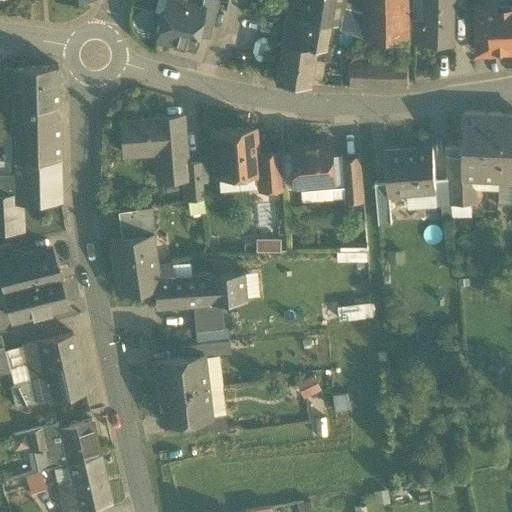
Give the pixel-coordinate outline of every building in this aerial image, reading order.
[(155,0),(153,10),(159,11),(164,8),(166,0),(173,0),(182,2),(185,3),(185,0),(155,0)] [(173,0),(166,0),(164,8),(165,7),(173,9),(181,5),(182,2),(173,0)] [(196,34),(209,38),(218,0),(200,0),(200,6),(203,7),(196,34)] [(287,0),(285,17),(317,21),(319,0),(287,0)] [(337,25),(340,27),(342,8),(343,0),(319,0),(317,21),(329,23),(337,25)] [(367,38),(407,42),(406,0),(366,0),(367,15),(367,38)] [(412,43),(452,43),(453,0),(425,0),(425,18),(414,18),(412,18),(412,42),(412,43)] [(414,0),(414,18),(425,18),(425,0),(414,0)] [(157,37),(192,45),(194,34),(196,34),(203,7),(200,6),(185,3),(182,2),(181,5),(173,9),(165,7),(164,8),(159,11),(157,19),(160,25),(157,37)] [(473,6),(474,36),(489,36),(488,9),(490,9),(490,5),(473,6)] [(358,12),(342,8),(340,27),(341,28),(355,33),(358,12)] [(511,10),(493,11),(493,8),(490,9),(488,9),(489,36),(489,42),(495,41),(495,51),(511,50),(511,10)] [(367,15),(358,12),(355,33),(367,38),(367,15)] [(329,23),(317,21),(285,17),(275,81),(308,83),(311,65),(309,65),(311,58),(314,44),(324,46),(329,23)] [(489,36),(474,36),(475,54),(495,53),(495,51),(495,41),(489,42),(489,36)] [(311,58),(321,60),(324,46),(314,44),(311,58)] [(311,65),(308,83),(320,83),(324,60),(321,60),(311,58),(309,65),(311,65)] [(348,85),(408,87),(409,64),(349,62),(348,85)] [(4,106),(10,106),(58,105),(57,65),(51,65),(3,66),(4,106)] [(58,107),(58,105),(10,106),(10,108),(16,108),(17,118),(10,118),(10,132),(17,132),(18,160),(59,159),(58,117),(54,117),(53,107),(58,107)] [(471,177),(498,179),(499,115),(499,112),(464,111),(463,146),(461,177),(471,177)] [(511,115),(499,115),(498,179),(511,179),(511,115)] [(162,151),(164,178),(184,177),(185,177),(184,163),(185,163),(181,116),(153,118),(153,119),(121,122),(124,154),(151,152),(162,151)] [(217,174),(218,174),(255,171),(257,171),(255,152),(253,128),(213,132),(217,174)] [(1,133),(2,160),(11,161),(11,160),(18,160),(17,132),(10,132),(1,133)] [(295,183),(300,183),(333,180),(330,154),(329,143),(292,146),(295,183)] [(448,179),(450,203),(469,203),(477,203),(477,189),(477,187),(470,186),(471,177),(461,177),(463,146),(446,145),(448,179)] [(389,181),(390,194),(391,194),(408,193),(408,190),(434,188),(435,188),(435,180),(432,147),(430,147),(431,149),(404,152),(404,150),(386,151),(389,181)] [(257,187),(257,188),(283,186),(280,150),(255,152),(257,171),(255,171),(257,187)] [(162,151),(151,152),(154,179),(164,178),(162,151)] [(343,153),(330,154),(333,180),(300,183),(301,199),(334,196),(334,197),(346,196),(342,159),(343,159),(343,153)] [(346,196),(346,199),(364,197),(360,157),(343,159),(342,159),(346,196)] [(61,199),(59,159),(18,160),(11,160),(11,161),(10,175),(11,201),(19,201),(61,199)] [(0,175),(10,175),(11,161),(2,160),(0,160),(0,175)] [(184,177),(186,200),(204,197),(201,162),(185,163),(184,163),(185,177),(184,177)] [(257,187),(255,171),(218,174),(219,186),(223,190),(257,187)] [(0,230),(20,229),(19,201),(11,201),(10,175),(0,175),(0,230)] [(477,187),(477,189),(497,190),(498,179),(471,177),(470,186),(477,187)] [(434,188),(435,206),(450,205),(450,203),(448,179),(435,180),(435,188),(434,188)] [(511,179),(498,179),(497,190),(497,203),(511,203),(511,179)] [(375,182),(378,224),(393,223),(391,194),(390,194),(389,181),(375,182)] [(408,190),(408,193),(409,208),(435,206),(434,188),(408,190)] [(204,212),(204,197),(186,200),(187,213),(204,212)] [(470,218),(469,203),(450,203),(450,205),(451,217),(470,218)] [(117,211),(120,238),(149,235),(154,235),(150,206),(117,211)] [(117,290),(154,286),(156,285),(155,278),(153,264),(149,235),(120,238),(111,240),(117,290)] [(255,237),(255,250),(279,250),(279,237),(255,237)] [(340,250),(368,249),(367,240),(340,240),(340,250)] [(0,245),(0,257),(12,255),(9,244),(0,245)] [(7,298),(12,318),(31,313),(34,315),(49,311),(51,308),(64,305),(58,281),(62,280),(59,269),(55,270),(49,247),(36,250),(33,249),(18,253),(16,255),(0,259),(0,271),(2,281),(7,280),(11,297),(7,298)] [(404,248),(387,250),(388,263),(405,262),(404,248)] [(368,249),(340,250),(336,250),(336,261),(369,260),(368,249)] [(153,264),(155,278),(173,277),(171,263),(171,262),(153,264)] [(190,262),(171,263),(173,277),(191,276),(191,275),(190,262)] [(257,270),(242,271),(244,295),(259,295),(257,270)] [(191,276),(173,277),(155,278),(156,285),(154,286),(155,305),(244,298),(244,295),(242,271),(191,275),(191,276)] [(339,320),(373,316),(372,301),(337,305),(339,320)] [(193,306),(195,331),(222,328),(220,305),(193,306)] [(195,331),(196,343),(216,341),(222,340),(222,328),(195,331)] [(38,341),(51,398),(85,390),(71,333),(38,341)] [(217,353),(218,353),(230,352),(228,339),(222,340),(216,341),(217,353)] [(38,341),(22,345),(31,384),(36,401),(51,398),(38,341)] [(181,345),(182,357),(202,354),(202,355),(217,353),(216,341),(196,343),(181,345)] [(0,372),(9,370),(4,349),(3,345),(0,345),(0,372)] [(22,345),(4,349),(9,370),(18,405),(26,403),(22,386),(31,384),(22,345)] [(218,353),(217,353),(202,355),(205,385),(221,383),(218,353)] [(154,360),(158,391),(205,385),(202,355),(202,354),(182,357),(154,360)] [(294,382),(301,397),(320,388),(312,373),(294,382)] [(225,413),(221,383),(205,385),(209,415),(225,413)] [(22,386),(26,403),(36,401),(31,384),(22,386)] [(209,415),(205,385),(158,391),(161,422),(189,418),(209,416),(209,415)] [(348,392),(332,393),(333,410),(349,409),(348,392)] [(189,418),(191,430),(226,426),(225,413),(209,415),(209,416),(189,418)] [(92,420),(59,427),(67,462),(99,454),(92,420)] [(48,467),(67,462),(59,427),(58,422),(41,427),(45,448),(31,451),(34,464),(37,463),(39,470),(40,470),(48,467)] [(30,447),(31,451),(45,448),(41,427),(26,431),(30,447)] [(30,447),(26,431),(9,435),(13,451),(30,447)] [(66,511),(110,502),(99,454),(67,462),(67,465),(71,484),(59,487),(65,511),(66,511)] [(54,468),(59,487),(71,484),(67,465),(54,468)] [(24,475),(30,493),(46,489),(40,470),(39,470),(24,475)] [(387,487),(372,489),(374,505),(390,502),(387,487)]
